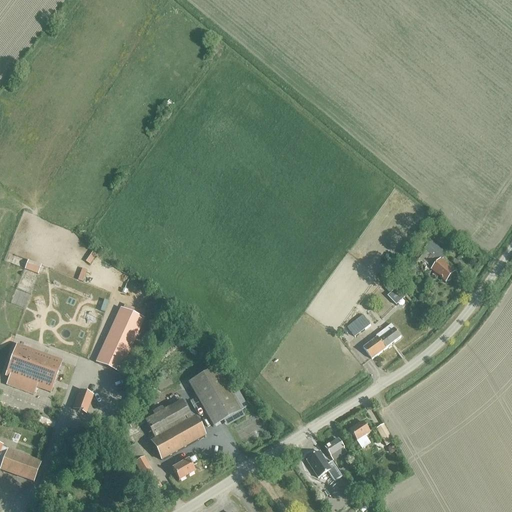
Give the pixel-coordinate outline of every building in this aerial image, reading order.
[(166,109),(174,97),(169,94),(162,106),(166,109)] [(429,249),(437,256),(440,252),(432,245),(429,249)] [(441,261),(440,261),(432,254),(432,255),(427,251),(419,260),(423,265),(425,263),(432,270),(431,271),(445,283),(446,283),(449,283),(452,280),(452,276),(454,273),(441,261)] [(27,261),(24,270),(37,274),(40,266),(27,261)] [(86,269),(81,268),(77,279),(82,280),(86,269)] [(119,280),(100,274),(97,280),(117,287),(119,280)] [(25,295),(27,284),(15,282),(13,293),(25,295)] [(95,363),(119,374),(144,319),(120,308),(95,363)] [(347,328),(354,338),(370,326),(363,316),(347,328)] [(363,349),(372,360),(401,338),(394,330),(379,341),(377,338),(363,349)] [(17,345),(5,377),(9,378),(6,386),(33,395),(35,388),(50,393),(61,362),(17,345)] [(236,391),(230,394),(215,368),(187,384),(212,428),(246,408),(236,391)] [(79,391),(72,410),(86,415),(92,396),(79,391)] [(193,418),(191,419),(181,401),(144,421),(155,440),(150,442),(161,461),(204,437),(193,418)] [(349,431),(361,450),(369,444),(364,437),(369,434),(362,423),(349,431)] [(375,429),(385,446),(393,442),(383,425),(375,429)] [(325,448),(334,461),(346,453),(337,440),(325,448)] [(134,464),(151,493),(161,488),(136,444),(127,450),(135,463),(134,464)] [(0,470),(33,483),(41,462),(7,450),(1,448),(2,446),(0,445),(0,470)] [(318,453),(306,461),(317,479),(327,473),(333,483),(341,478),(331,462),(326,465),(318,453)] [(172,469),(179,482),(195,473),(191,467),(199,463),(195,456),(172,469)] [(339,471),(344,477),(348,474),(343,468),(339,471)] [(335,484),(339,490),(346,486),(342,479),(335,484)]
